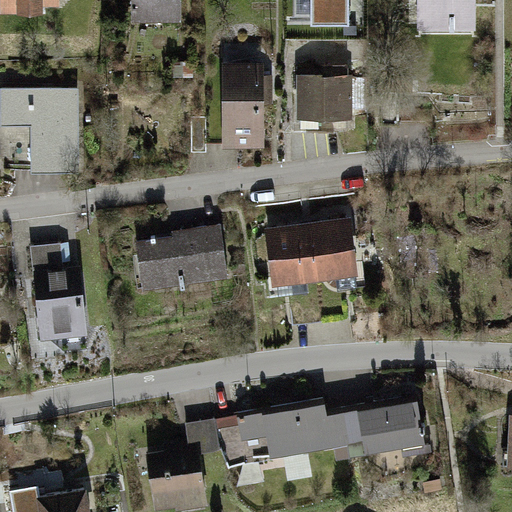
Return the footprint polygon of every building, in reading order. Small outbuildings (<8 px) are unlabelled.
[(10,0),(11,17),(77,15),(76,0),(10,0)] [(193,0),(143,0),(143,21),(194,21),(193,0)] [(488,26),(487,0),(431,0),(432,27),(488,26)] [(274,59),(232,61),(237,145),(279,143),(274,59)] [(365,70),(305,72),(307,117),(367,114),(365,70)] [(88,87),(8,90),(10,127),(42,126),(44,171),(91,169),(88,87)] [(212,120),(196,121),(197,154),(213,153),(212,120)] [(367,211),(280,226),(290,282),(376,268),(367,211)] [(234,217),(146,232),(156,292),(244,277),(234,217)] [(71,239),(40,244),(54,334),(106,325),(95,261),(75,264),(71,239)] [(439,438),(431,394),(376,404),(382,438),(384,449),(439,438)] [(382,438),(376,404),(345,409),(342,399),(254,414),(258,440),(285,435),(287,453),(382,438)] [(213,440),(164,450),(175,505),(224,496),(213,440)] [(111,511),(106,482),(53,492),(57,511),(111,511)]
